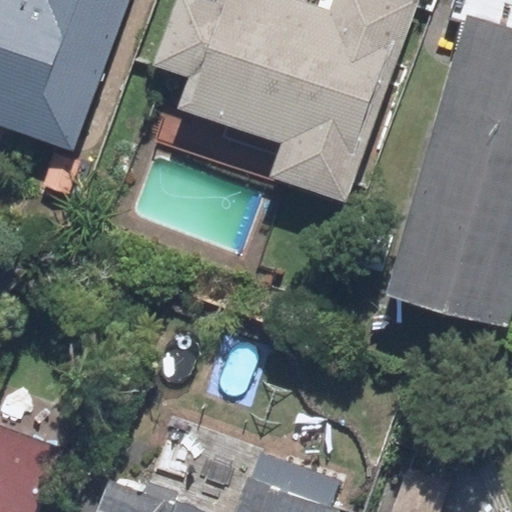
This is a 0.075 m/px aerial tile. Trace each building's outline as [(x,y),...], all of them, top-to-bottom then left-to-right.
[(0,0),(0,85),(98,121),(142,0),(0,0)] [(370,176),(427,5),(412,0),(355,0),(353,7),(332,0),(247,0),(246,0),(206,0),(192,44),(230,57),(220,87),(326,122),(314,158),(370,176)] [(511,32),(480,24),(411,282),(511,308),(511,32)] [(42,511),(64,449),(0,428),(0,511),(42,511)] [(341,511),(343,507),(265,479),(252,511),(219,511),(133,481),(121,511),(341,511)]
